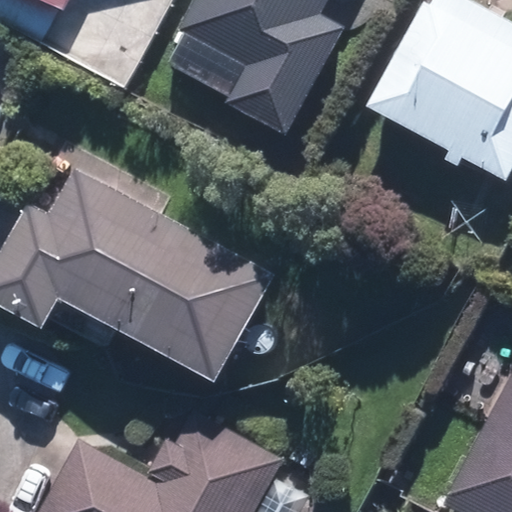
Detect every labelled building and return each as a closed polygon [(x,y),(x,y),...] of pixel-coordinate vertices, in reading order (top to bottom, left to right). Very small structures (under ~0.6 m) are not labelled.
[(44,0),(68,11),(73,0),(44,0)] [(197,0),(182,29),(249,64),(228,103),(286,134),(344,26),(320,13),(326,0),(197,0)] [(425,5),(369,108),(504,180),(511,165),(511,25),(465,0),(435,0),(431,8),(425,5)] [(74,170),(49,216),(29,206),(0,260),(0,302),(46,327),(63,296),(219,379),(274,277),(74,170)] [(511,511),(511,385),(450,507),(459,511),(511,511)] [(82,439),(41,511),(254,511),(281,464),(197,418),(161,482),(82,439)]
